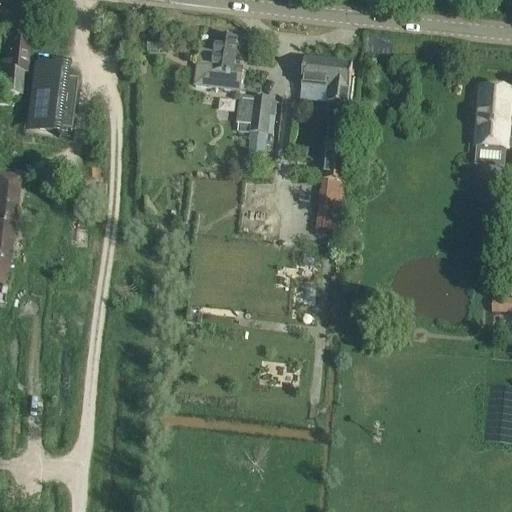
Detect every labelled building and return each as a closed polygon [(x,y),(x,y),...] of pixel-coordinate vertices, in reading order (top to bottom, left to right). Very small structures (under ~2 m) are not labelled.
[(2,96),(21,97),(25,16),(7,15),(2,96)] [(195,88),(240,94),(243,70),(234,68),(238,40),(218,38),(216,54),(200,52),(198,72),(195,88)] [(348,108),(350,86),(352,66),(304,61),(302,88),(330,91),(328,106),(348,108)] [(69,76),(46,73),(38,132),(61,135),(61,132),(71,133),(78,81),(68,80),(69,76)] [(511,93),(481,91),(476,149),(507,152),(507,151),(511,151),(511,141),(507,141),(511,93)] [(255,101),(251,135),(248,155),(264,157),(271,103),(255,101)] [(326,142),(319,212),(340,214),(347,144),(326,142)] [(0,291),(1,292),(1,294),(6,294),(21,178),(0,175),(0,291)] [(511,300),(492,301),(492,314),(511,314),(511,300)]
